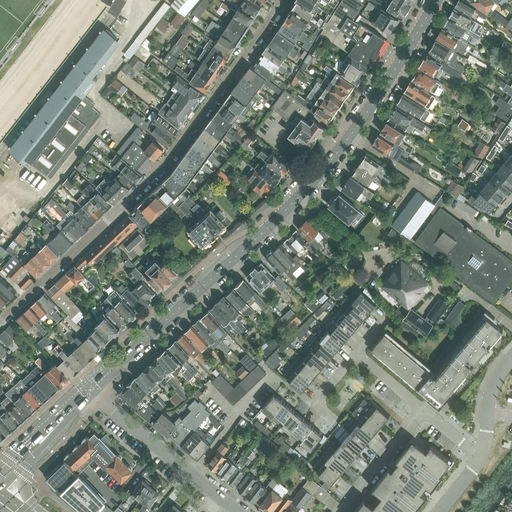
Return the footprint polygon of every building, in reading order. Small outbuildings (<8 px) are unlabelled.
[(120,0),(112,0),(111,3),(107,8),(114,14),(120,6),(118,4),(120,0)] [(172,5),(184,16),(198,0),(175,0),(171,5),(172,5)] [(211,0),(202,0),(199,5),(205,10),(212,1),(211,0)] [(240,6),(255,16),(259,10),(260,11),(262,8),(261,7),(262,6),(260,5),(262,1),(260,0),(230,0),(233,2),(240,6)] [(297,2),(314,13),(315,14),(317,10),(322,13),(324,10),(309,0),(296,0),(297,2)] [(309,0),(324,10),(326,6),(317,0),(309,0)] [(380,50),(379,49),(385,39),(355,20),(359,15),(365,6),(369,0),(341,0),(334,11),(327,23),(325,21),(322,27),(324,28),(321,33),(349,53),(368,66),(374,57),(375,57),(380,50)] [(378,5),(380,3),(376,0),(369,0),(365,6),(359,15),(370,22),(371,20),(391,33),(399,19),(378,5)] [(409,10),(393,0),(392,0),(387,9),(403,19),(409,10)] [(393,0),(409,10),(414,1),(412,0),(393,0)] [(486,18),(489,13),(487,12),(477,5),(476,6),(464,0),(459,0),(455,7),(464,12),(470,16),(471,16),(474,11),(478,14),(479,16),(483,19),(486,18)] [(471,0),(471,1),(477,5),(487,12),(489,13),(494,17),(502,23),(506,26),(509,22),(505,19),(497,13),(493,10),(493,9),(491,7),(494,3),(490,0),(471,0)] [(292,8),(292,9),(309,20),(321,28),(323,25),(312,17),(314,13),(297,2),(296,2),(295,3),(293,5),(294,7),(292,9),(292,8)] [(167,3),(137,41),(141,44),(146,38),(154,27),(171,6),(167,3)] [(222,3),(220,6),(227,11),(249,25),(255,16),(240,6),(236,12),(222,3)] [(199,5),(192,14),(196,17),(198,18),(205,10),(199,5)] [(292,9),(288,15),(305,28),(307,24),(319,32),(321,28),(309,20),(292,9)] [(449,17),(480,36),(482,33),(481,32),(479,30),(482,25),(471,19),(454,9),(449,17)] [(249,25),(227,11),(225,14),(232,19),(228,24),(243,34),(249,25)] [(305,28),(288,15),(283,22),(283,23),(301,35),(303,31),(311,37),(313,33),(305,28)] [(478,39),(480,36),(449,17),(444,26),(454,32),(453,35),(461,39),(463,41),(468,33),(470,34),(470,35),(478,39)] [(212,20),(209,25),(222,34),(237,43),(243,34),(228,24),(225,29),(212,20)] [(283,23),(279,29),(296,42),(298,38),(304,42),(302,46),(308,50),(312,43),(307,39),(301,35),(283,23)] [(219,38),(216,43),(231,53),(231,52),(234,52),(236,49),(235,47),(237,43),(222,34),(209,25),(206,29),(219,38)] [(11,152),(13,153),(11,156),(14,158),(22,164),(26,159),(51,178),(101,114),(92,108),(95,105),(84,96),(97,80),(93,77),(123,38),(121,37),(114,30),(113,30),(111,28),(109,31),(107,29),(11,152)] [(458,45),(461,40),(442,28),(436,39),(466,56),(469,51),(458,45)] [(273,38),(290,51),(297,55),(299,52),(292,47),(295,43),(278,31),(277,31),(274,35),(275,35),(273,38)] [(216,43),(205,35),(203,39),(210,44),(206,50),(224,62),(225,61),(226,60),(228,58),(228,57),(231,53),(216,43)] [(324,39),(319,36),(315,43),(320,46),(324,39)] [(146,38),(141,44),(147,49),(149,50),(154,44),(146,38)] [(273,38),(268,45),(285,58),(288,54),(294,59),(297,55),(290,51),(273,38)] [(430,51),(429,53),(451,67),(462,73),(464,69),(454,59),(458,53),(453,50),(436,40),(435,41),(433,41),(431,44),(432,47),(429,50),(430,51)] [(314,55),(320,46),(315,43),(310,52),(314,55)] [(171,50),(176,53),(180,47),(175,44),(171,50)] [(265,50),(263,52),(287,69),(289,66),(282,61),(285,58),(268,45),(266,46),(264,49),(265,50)] [(206,50),(200,46),(197,50),(202,53),(202,54),(206,57),(203,62),(218,72),(219,71),(220,70),(221,68),(221,66),(224,62),(206,50)] [(142,62),(148,53),(142,48),(135,57),(142,62)] [(173,68),(179,59),(168,52),(162,61),(173,68)] [(258,59),(275,72),(278,68),(284,73),(287,69),(263,52),(258,59)] [(344,62),(339,59),(331,53),(328,57),(336,62),(333,67),(338,71),(357,84),(361,78),(359,77),(361,74),(344,62)] [(349,53),(344,62),(361,74),(363,71),(364,72),(368,66),(349,53)] [(422,60),(420,63),(420,66),(420,67),(434,75),(435,75),(437,77),(438,76),(440,76),(443,72),(442,69),(452,75),(453,74),(459,77),(462,73),(451,67),(429,53),(425,59),(424,59),(422,60)] [(308,55),(304,61),(309,64),(313,58),(308,55)] [(136,69),(142,62),(135,57),(131,62),(133,64),(132,66),(136,69)] [(275,72),(258,59),(253,66),(276,84),(279,80),(272,76),(275,72)] [(200,67),(191,61),(188,66),(192,68),(210,80),(211,81),(213,79),(214,78),(215,76),(216,75),(218,72),(203,62),(200,67)] [(308,64),(304,61),(300,69),(303,71),(308,64)] [(334,76),(332,80),(351,93),(353,89),(353,87),(355,84),(337,72),(326,65),(324,68),(334,76)] [(211,81),(210,80),(192,68),(188,74),(177,66),(175,70),(185,77),(190,81),(205,91),(208,87),(209,86),(210,84),(211,83),(211,82),(211,81)] [(263,82),(276,92),(279,94),(281,90),(279,88),(266,78),(250,66),(244,75),(260,87),(263,82)] [(434,93),(441,83),(419,69),(416,73),(415,73),(413,74),(412,76),(412,77),(412,79),(412,80),(422,86),(434,93)] [(173,80),(171,83),(177,88),(182,92),(197,103),(204,95),(188,84),(177,75),(173,80)] [(244,75),(237,83),(253,96),(260,87),(244,75)] [(295,76),(291,84),(294,86),(299,79),(295,76)] [(332,80),(326,76),(323,80),(319,76),(318,78),(317,78),(316,80),(326,87),(344,99),(346,97),(348,97),(351,93),(332,80)] [(410,83),(404,92),(404,93),(428,107),(435,97),(422,88),(421,90),(420,89),(422,86),(412,80),(410,83)] [(313,88),(321,94),(339,107),(341,106),(341,107),(343,104),(342,102),(344,99),(326,87),(318,81),(313,88)] [(231,92),(247,105),(253,96),(237,83),(231,92)] [(506,84),(503,89),(511,95),(511,86),(507,83),(506,83),(506,84)] [(308,90),(319,98),(316,102),(334,115),(337,111),(337,109),(339,107),(321,94),(313,88),(311,87),(308,90)] [(172,96),(176,100),(192,111),(197,103),(177,88),(175,91),(175,92),(172,96)] [(295,98),(285,90),(272,107),(287,119),(295,109),(305,116),(310,109),(300,101),(295,98)] [(225,101),(240,113),(247,105),(231,92),(225,101)] [(300,101),(310,109),(328,122),(330,120),(331,119),(332,119),(334,115),(316,102),(308,96),(305,99),(298,94),(295,98),(300,101)] [(430,110),(403,94),(398,104),(417,115),(424,120),(427,115),(430,110)] [(502,98),(497,105),(499,106),(507,111),(511,114),(511,112),(511,104),(508,102),(502,98)] [(192,111),(176,100),(173,104),(167,99),(164,103),(165,104),(186,119),(192,111)] [(240,113),(225,101),(218,109),(234,122),(240,113)] [(180,127),(186,119),(165,104),(163,107),(168,111),(164,116),(180,127)] [(388,119),(405,130),(410,123),(419,129),(422,123),(397,107),(393,112),(392,112),(392,113),(390,113),(388,116),(389,118),(388,119)] [(498,108),(495,113),(507,121),(509,117),(505,114),(506,113),(498,108)] [(218,109),(212,118),(228,131),(234,122),(218,109)] [(178,129),(157,114),(151,121),(172,137),(178,129)] [(484,117),(479,114),(476,119),(481,122),(484,117)] [(308,123),(302,118),(301,120),(296,116),(292,123),(296,126),(290,135),(299,141),(297,143),(306,150),(310,146),(310,145),(313,145),(315,142),(315,138),(316,138),(315,137),(323,127),(311,118),(308,123)] [(212,118),(206,126),(221,139),(228,131),(212,118)] [(492,128),(498,133),(505,123),(500,120),(498,123),(496,122),(492,128)] [(172,137),(151,121),(146,128),(152,133),(151,134),(166,145),(172,137)] [(380,132),(399,143),(398,145),(404,149),(410,153),(412,149),(402,143),(403,141),(401,140),(405,133),(387,121),(386,122),(384,122),(382,126),(382,128),(382,129),(380,132)] [(251,122),(247,126),(249,128),(248,130),(251,132),(255,126),(251,122)] [(206,126),(200,135),(215,148),(221,139),(206,126)] [(507,126),(503,132),(507,135),(511,129),(507,126)] [(498,134),(489,129),(481,141),(490,147),(498,134)] [(503,132),(499,138),(503,141),(507,135),(503,132)] [(200,135),(193,144),(208,157),(215,148),(200,135)] [(374,138),(372,142),(372,144),(372,145),(417,173),(421,167),(412,161),(411,163),(401,157),(399,156),(402,151),(394,146),(395,145),(394,144),(379,135),(378,136),(377,137),(376,138),(374,138)] [(142,149),(154,159),(155,159),(163,150),(150,139),(145,145),(142,149)] [(483,157),(490,147),(484,143),(481,141),(474,152),(478,154),(483,157)] [(134,142),(122,157),(142,173),(154,159),(142,149),(139,146),(134,142)] [(193,144),(186,153),(201,167),(208,157),(193,144)] [(494,145),(490,151),(494,154),(498,148),(494,145)] [(259,153),(283,174),(283,173),(284,172),(287,172),(290,169),(289,169),(289,166),(273,152),(269,156),(262,150),(259,153)] [(490,151),(486,158),(490,160),(494,154),(490,151)] [(179,163),(194,176),(201,167),(186,153),(179,163)] [(378,173),(382,166),(366,155),(365,156),(363,156),(361,159),(361,162),(359,165),(386,183),(388,180),(378,173)] [(472,156),(464,168),(471,173),(479,161),(472,156)] [(122,157),(116,164),(136,181),(143,174),(142,173),(122,157)] [(262,159),(254,168),(274,184),(277,184),(280,181),(279,181),(279,179),(282,175),(262,159)] [(449,161),(445,169),(458,177),(462,169),(449,161)] [(194,176),(179,163),(172,172),(187,186),(194,176)] [(511,169),(504,163),(497,172),(511,184),(511,169)] [(122,169),(116,164),(112,168),(119,173),(116,177),(130,188),(136,181),(122,169)] [(384,187),(386,183),(359,165),(357,169),(354,169),(352,172),(353,174),(352,175),(369,186),(373,180),(384,187)] [(482,165),(477,171),(482,174),(486,167),(482,165)] [(274,184),(254,168),(253,167),(243,177),(261,193),(265,189),(268,191),(269,192),(269,191),(271,190),(273,188),(273,186),(274,185),(274,184)] [(74,170),(67,178),(71,181),(78,173),(74,170)] [(469,179),(473,181),(477,175),(473,172),(469,179)] [(511,184),(497,172),(489,181),(505,194),(511,184)] [(163,182),(177,196),(185,188),(186,188),(171,174),(163,182)] [(102,178),(104,179),(122,196),(130,188),(116,177),(112,182),(106,177),(104,176),(102,178)] [(361,193),(370,199),(374,194),(350,177),(342,189),(356,199),(361,193)] [(67,178),(64,182),(70,188),(74,184),(72,183),(71,181),(67,178)] [(96,187),(114,204),(122,196),(104,179),(101,182),(96,187)] [(505,194),(489,181),(482,189),(497,202),(505,194)] [(163,182),(155,190),(169,204),(177,196),(163,182)] [(81,191),(90,199),(104,213),(112,205),(98,192),(94,195),(86,187),(81,191)] [(497,202),(482,189),(475,198),(472,195),(468,200),(478,209),(482,211),(485,207),(490,211),(497,202)] [(155,190),(146,198),(160,212),(169,204),(155,190)] [(392,225),(410,238),(435,205),(417,191),(392,225)] [(339,197),(333,205),(353,221),(362,210),(343,194),(340,198),(339,197)] [(74,199),(82,206),(97,220),(104,213),(90,199),(86,202),(78,195),(74,199)] [(146,198),(138,205),(152,220),(160,212),(146,198)] [(211,243),(211,239),(215,236),(200,219),(198,217),(199,216),(192,208),(185,201),(179,206),(180,208),(175,213),(180,219),(178,220),(179,220),(183,216),(185,214),(189,218),(194,224),(188,229),(194,235),(190,238),(196,245),(199,242),(204,246),(208,246),(211,243)] [(74,214),(75,215),(89,227),(97,220),(82,206),(78,210),(70,202),(66,206),(74,213),(74,214)] [(198,217),(200,219),(215,236),(219,232),(223,232),(226,229),(226,226),(227,225),(222,221),(226,217),(220,211),(216,214),(211,208),(206,213),(198,204),(197,204),(192,208),(199,216),(198,217)] [(152,220),(138,205),(130,214),(143,228),(152,220)] [(415,242),(493,301),(511,274),(511,262),(470,232),(472,229),(467,225),(465,228),(439,209),(415,242)] [(59,213),(65,219),(81,235),(89,227),(75,215),(71,219),(62,210),(59,213)] [(128,215),(84,256),(93,265),(114,245),(115,247),(138,225),(128,215)] [(81,235),(65,219),(58,226),(62,229),(74,241),(81,235)] [(313,237),(318,233),(307,220),(298,229),(310,241),(308,242),(310,244),(316,251),(321,246),(313,237)] [(53,228),(54,227),(52,226),(49,229),(67,248),(74,241),(62,229),(58,233),(53,228)] [(55,236),(48,229),(41,236),(48,243),(60,254),(67,248),(55,236)] [(285,241),(292,248),(296,252),(307,241),(306,240),(297,230),(285,241)] [(23,233),(16,240),(20,244),(24,241),(30,247),(33,250),(29,254),(32,257),(44,270),(51,263),(39,251),(23,233)] [(47,244),(39,251),(51,263),(59,256),(47,244)] [(310,244),(307,247),(313,254),(316,251),(310,244)] [(281,245),(273,252),(292,273),(296,270),(290,264),(294,260),(281,245)] [(292,273),(273,252),(266,259),(279,273),(284,270),(292,279),(295,275),(292,273)] [(25,264),(36,277),(44,270),(32,257),(29,254),(22,261),(25,264)] [(84,256),(76,265),(84,274),(93,265),(84,256)] [(156,260),(146,270),(151,275),(147,279),(158,291),(164,286),(165,286),(172,280),(171,279),(177,274),(165,261),(161,265),(156,260)] [(401,261),(380,285),(381,286),(401,303),(408,309),(423,291),(422,290),(427,283),(422,279),(426,274),(426,271),(422,268),(423,267),(424,267),(419,263),(418,264),(414,261),(411,261),(407,266),(401,261)] [(8,274),(24,289),(33,280),(29,276),(32,274),(25,267),(19,262),(8,274)] [(276,277),(262,262),(256,268),(256,267),(252,271),(246,276),(261,292),(273,281),(282,291),(287,286),(278,275),(276,277)] [(76,265),(67,273),(75,282),(77,284),(82,279),(85,282),(84,283),(90,290),(95,285),(84,274),(76,265)] [(150,298),(155,293),(140,277),(142,275),(134,267),(127,275),(134,283),(137,286),(132,291),(145,306),(151,300),(150,298)] [(75,282),(67,273),(56,283),(65,292),(75,282)] [(0,293),(7,300),(16,291),(0,277),(0,293)] [(452,278),(449,283),(455,287),(458,283),(452,278)] [(234,287),(251,306),(255,302),(256,303),(261,299),(243,279),(234,287)] [(47,292),(72,318),(80,310),(56,283),(47,292)] [(339,289),(343,293),(349,287),(346,283),(339,289)] [(228,298),(235,305),(243,314),(244,313),(244,314),(248,314),(249,313),(251,315),(255,312),(236,291),(233,288),(232,289),(231,289),(231,288),(228,291),(228,293),(226,295),(228,298)] [(107,298),(128,320),(131,318),(132,318),(135,315),(135,313),(136,313),(122,299),(123,297),(116,289),(110,295),(107,298)] [(343,293),(339,289),(333,296),(336,299),(343,293)] [(133,296),(129,291),(127,290),(123,293),(122,295),(124,296),(129,302),(134,297),(133,296)] [(376,304),(361,291),(353,302),(367,314),(376,304)] [(45,293),(38,300),(48,311),(55,304),(45,293)] [(236,324),(242,331),(246,328),(239,321),(243,317),(224,297),(217,303),(236,324)] [(128,320),(107,298),(104,300),(111,308),(107,312),(121,327),(123,327),(126,324),(126,322),(128,320)] [(403,320),(400,325),(406,330),(416,337),(419,332),(425,336),(433,325),(427,321),(430,318),(434,321),(447,303),(441,298),(425,319),(424,319),(411,309),(410,311),(403,320)] [(38,300),(31,307),(41,317),(48,311),(38,300)] [(327,301),(321,307),(324,311),(331,304),(327,301)] [(367,314),(353,302),(345,311),(359,324),(367,314)] [(242,331),(236,324),(217,303),(209,310),(229,331),(233,327),(239,334),(242,331)] [(31,307),(24,313),(34,324),(41,317),(31,307)] [(314,313),(318,317),(324,311),(321,307),(314,313)] [(359,324),(345,311),(341,308),(333,318),(351,333),(359,324)] [(208,311),(201,318),(215,334),(217,336),(220,340),(228,333),(222,327),(208,311)] [(104,312),(93,322),(109,339),(114,334),(116,334),(119,331),(119,329),(120,329),(104,312)] [(34,324),(24,313),(16,320),(26,331),(34,324)] [(295,313),(284,323),(291,331),(302,321),(295,313)] [(503,330),(488,317),(436,377),(384,333),(372,348),(439,405),(503,330)] [(213,347),(218,343),(218,344),(226,352),(229,349),(226,345),(217,336),(215,334),(201,318),(193,325),(213,347)] [(303,325),(306,328),(313,322),(309,318),(303,325)] [(351,333),(333,318),(325,327),(343,343),(351,333)] [(109,339),(93,322),(88,326),(93,331),(89,335),(100,347),(101,347),(103,347),(105,344),(105,342),(109,339)] [(306,328),(303,325),(296,331),(300,335),(306,328)] [(187,336),(202,352),(210,345),(192,326),(185,333),(187,336)] [(17,334),(10,327),(6,331),(12,338),(17,334)] [(316,337),(335,352),(343,343),(325,327),(316,337)] [(5,331),(0,335),(0,338),(7,346),(13,341),(5,331)] [(177,340),(189,353),(194,359),(198,356),(204,363),(208,360),(196,347),(184,334),(177,340)] [(285,342),(288,346),(295,340),(291,336),(285,342)] [(312,350),(327,362),(335,352),(316,337),(308,347),(312,350)] [(87,338),(80,345),(92,358),(98,352),(98,350),(87,338)] [(194,377),(198,374),(191,366),(192,366),(187,360),(190,357),(176,341),(168,348),(182,363),(184,365),(194,377)] [(288,346),(285,342),(278,348),(282,352),(288,346)] [(85,365),(92,358),(80,345),(73,351),(85,365)] [(167,349),(159,357),(175,375),(180,370),(183,373),(182,374),(188,382),(194,377),(184,365),(182,366),(167,349)] [(327,362),(312,350),(304,359),(318,372),(327,362)] [(85,365),(73,351),(65,358),(77,371),(85,365)] [(264,363),(268,366),(274,359),(270,356),(264,363)] [(310,381),(318,372),(304,359),(300,356),(292,366),(310,381)] [(159,357),(151,364),(168,383),(179,395),(180,395),(182,392),(170,379),(175,375),(159,357)] [(77,371),(65,358),(58,365),(70,378),(77,371)] [(251,358),(244,365),(250,371),(255,366),(256,364),(251,358)] [(70,378),(58,365),(56,363),(49,369),(43,362),(39,365),(60,388),(70,378)] [(151,364),(144,370),(156,384),(160,380),(165,386),(168,383),(151,364)] [(266,374),(258,365),(253,370),(261,379),(266,374)] [(243,366),(236,372),(242,378),(249,372),(243,366)] [(310,381),(292,366),(284,376),(302,391),(310,381)] [(51,396),(59,389),(45,374),(39,367),(35,371),(31,374),(51,396)] [(152,387),(156,384),(144,370),(135,379),(149,394),(150,393),(157,400),(160,398),(154,391),(154,390),(152,387)] [(261,379),(253,370),(249,374),(257,383),(261,379)] [(24,381),(30,388),(43,403),(51,396),(31,374),(24,381)] [(224,379),(220,374),(211,382),(216,387),(224,379)] [(257,383),(249,374),(244,379),(252,387),(257,383)] [(30,388),(24,381),(22,379),(14,386),(16,388),(22,395),(35,410),(43,403),(30,388)] [(127,386),(143,402),(149,404),(153,400),(137,382),(134,379),(127,386)] [(229,384),(224,379),(216,387),(220,392),(229,384)] [(252,387),(244,379),(239,383),(247,392),(252,387)] [(247,392),(239,383),(234,388),(243,396),(247,392)] [(233,388),(229,384),(220,392),(225,397),(229,392),(233,388)] [(13,403),(14,402),(27,417),(35,410),(22,395),(16,388),(14,386),(6,394),(8,396),(13,403)] [(149,404),(143,402),(127,386),(124,388),(123,389),(121,388),(118,391),(118,393),(117,394),(126,402),(134,409),(135,410),(151,423),(151,422),(158,414),(150,406),(149,404)] [(243,396),(234,388),(229,392),(238,401),(243,396)] [(238,401),(229,392),(225,397),(233,405),(238,401)] [(285,402),(274,394),(262,408),(272,417),(285,402)] [(183,399),(180,395),(179,395),(175,399),(178,404),(183,399)] [(8,396),(1,403),(20,424),(27,417),(14,402),(13,403),(8,396)] [(174,422),(163,412),(153,424),(168,436),(181,445),(203,420),(210,413),(204,408),(206,407),(198,401),(195,398),(188,406),(191,409),(182,419),(179,417),(174,422)] [(381,426),(389,416),(370,399),(362,410),(381,426)] [(294,410),(285,402),(272,417),(282,425),(294,410)] [(0,408),(3,412),(0,414),(0,416),(13,430),(20,424),(1,403),(0,403),(0,408)] [(304,418),(294,410),(282,425),(291,433),(304,418)] [(381,426),(362,410),(354,419),(373,435),(381,426)] [(0,431),(5,437),(13,430),(0,416),(0,431)] [(313,426),(304,418),(291,433),(301,441),(313,426)] [(373,435),(354,419),(345,429),(365,445),(373,435)] [(254,424),(261,430),(264,426),(257,420),(254,424)] [(264,426),(261,430),(268,436),(271,432),(264,426)] [(323,435),(313,426),(301,441),(311,450),(323,435)] [(206,434),(198,427),(181,446),(190,453),(203,438),(206,434)] [(365,445),(345,429),(337,438),(356,455),(365,445)] [(64,460),(65,461),(63,463),(76,476),(78,475),(95,458),(104,467),(105,467),(120,483),(133,471),(132,470),(132,469),(129,466),(128,466),(122,460),(122,458),(119,455),(117,455),(116,454),(115,455),(114,454),(115,454),(104,442),(108,438),(104,435),(100,439),(99,437),(98,438),(94,434),(91,437),(91,438),(90,439),(88,437),(87,438),(85,438),(83,440),(83,442),(78,446),(76,446),(74,449),(74,450),(70,455),(68,454),(65,457),(65,459),(64,460)] [(411,511),(451,461),(417,434),(355,511),(411,511)] [(274,440),(281,446),(284,442),(277,436),(274,440)] [(190,453),(198,460),(211,444),(203,438),(190,453)] [(241,470),(244,466),(244,465),(262,442),(258,438),(242,457),(242,456),(237,463),(238,463),(236,466),(237,466),(227,479),(230,482),(230,483),(232,485),(234,484),(236,486),(245,473),(241,470)] [(356,455),(337,438),(329,448),(348,464),(356,455)] [(284,442),(281,446),(288,451),(291,447),(284,442)] [(229,449),(222,444),(216,451),(218,452),(208,464),(212,468),(215,471),(216,470),(217,471),(227,458),(224,455),(229,449)] [(348,464),(329,448),(321,458),(340,474),(348,464)] [(298,460),(305,465),(308,461),(301,456),(298,460)] [(227,479),(237,466),(236,466),(233,464),(236,461),(231,458),(229,460),(228,460),(218,472),(220,474),(220,475),(222,477),(224,477),(227,479)] [(340,474),(321,458),(312,468),(332,484),(340,474)] [(78,475),(76,476),(63,463),(61,464),(60,463),(56,466),(57,467),(46,477),(86,511),(100,511),(107,505),(104,502),(105,502),(106,501),(79,474),(78,474),(79,475),(78,475)] [(257,481),(258,480),(249,474),(238,488),(246,495),(257,481)] [(272,491),(273,489),(276,486),(278,482),(273,478),(266,487),(257,481),(246,495),(260,505),(272,491)] [(333,511),(339,502),(310,479),(293,500),(284,511),(298,511),(312,495),(333,511)] [(143,480),(127,501),(130,503),(136,496),(140,500),(151,487),(149,486),(150,484),(145,480),(144,482),(143,480)] [(151,487),(140,500),(145,503),(139,511),(141,511),(143,511),(159,493),(157,492),(158,490),(153,486),(152,488),(151,487)] [(268,511),(284,511),(293,500),(287,496),(285,494),(283,497),(273,489),(272,491),(260,505),(268,511)]
